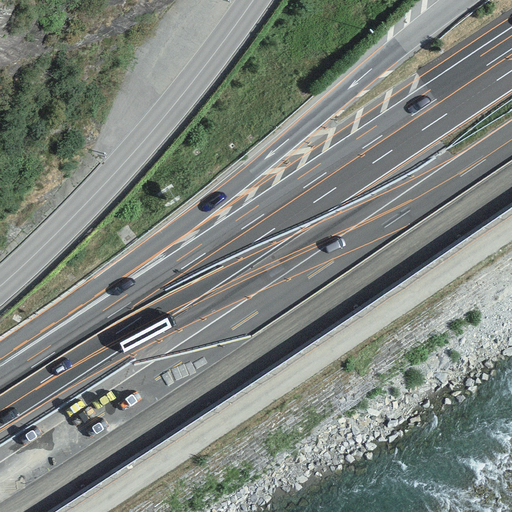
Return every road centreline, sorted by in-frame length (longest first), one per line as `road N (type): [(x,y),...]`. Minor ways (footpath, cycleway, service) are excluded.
road 1 (motorway): [(511,57),(0,396)]
road 2 (motorway): [(0,492),(511,153)]
road 3 (motorway): [(460,0),(186,222),(0,349)]
road 4 (track): [(511,232),(84,511)]
road 5 (tertiary): [(0,285),(172,104),(252,0)]
